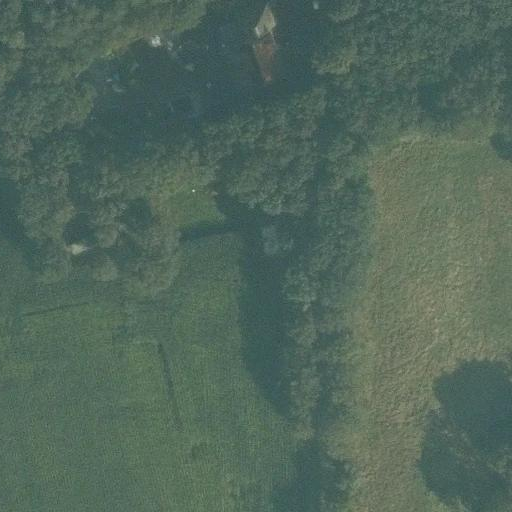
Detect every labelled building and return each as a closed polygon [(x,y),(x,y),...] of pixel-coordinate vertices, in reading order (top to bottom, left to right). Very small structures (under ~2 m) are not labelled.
[(246,67),(232,71),(238,90),(260,83),(259,79),(282,72),(267,26),(273,24),(266,2),(235,12),(242,37),(237,39),(246,67)] [(187,25),(157,35),(168,63),(198,52),(192,38),(213,30),(208,14),(186,22),(187,25)] [(210,79),(214,101),(235,97),(232,75),(210,79)] [(110,214),(121,213),(119,192),(107,193),(110,214)] [(130,219),(108,225),(110,234),(133,228),(130,219)] [(257,222),(261,260),(292,257),(288,219),(257,222)]
